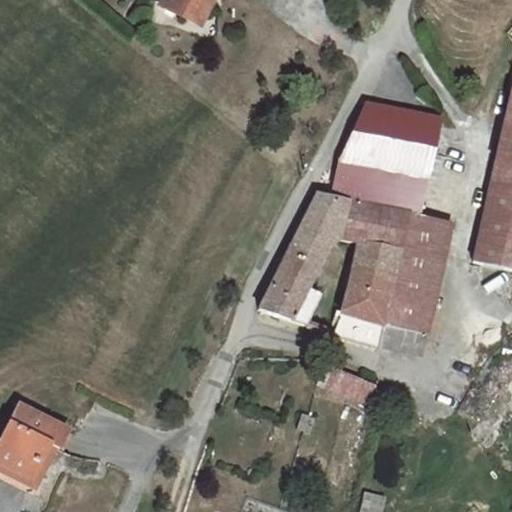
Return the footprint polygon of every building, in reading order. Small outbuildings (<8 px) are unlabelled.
[(162,0),(159,6),(181,18),(187,6),(205,15),(212,0),(162,0)] [(205,15),(187,6),(181,18),(199,27),(205,15)] [(338,167),(331,199),(360,205),(367,170),(422,181),(435,120),(365,105),(341,159),(339,163),(338,167)] [(511,116),(506,115),(495,163),(511,167),(511,116)] [(511,167),(495,163),(479,235),(472,263),(511,271),(511,167)] [(367,170),(360,205),(408,215),(414,216),(422,181),(367,170)] [(287,253),(259,310),(290,322),(306,326),(320,298),(320,296),(319,294),(308,288),(327,250),(338,240),(360,244),(399,252),(401,244),(408,215),(360,205),(331,199),(315,195),(310,208),(290,247),(287,253)] [(414,216),(408,215),(401,244),(444,255),(450,227),(414,216)] [(399,252),(360,244),(350,286),(390,294),(399,252)] [(389,300),(410,304),(404,330),(426,335),(444,255),(401,244),(399,252),(390,294),(389,300)] [(331,335),(379,348),(384,324),(404,330),(410,304),(389,300),(390,294),(350,286),(349,285),(347,291),(335,330),(332,332),(331,335)] [(379,348),(421,357),(426,335),(404,330),(384,324),(379,348)] [(373,386),(326,365),(317,385),(372,409),(374,387),(373,386)] [(56,449),(58,451),(68,432),(18,406),(0,441),(0,464),(32,481),(49,446),(56,449)] [(302,415),(297,430),(303,432),(308,417),(302,415)] [(32,481),(0,464),(0,472),(35,490),(56,449),(49,446),(32,481)]
